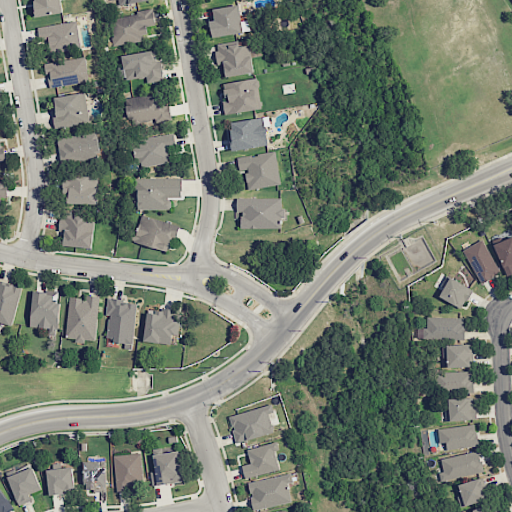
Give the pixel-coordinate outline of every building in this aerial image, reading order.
[(33,0),(35,16),(61,14),(60,0),(33,0)] [(213,8),(214,20),(210,21),(211,37),(243,33),(239,5),(213,8)] [(113,46),(141,41),(140,35),(147,34),(146,27),(155,25),(152,10),(108,17),(113,46)] [(48,37),(50,53),(80,48),(76,21),(37,27),(39,39),(48,37)] [(254,72),(249,45),(239,47),(238,40),(214,45),(217,64),(223,63),(225,77),(254,72)] [(121,55),(125,80),(146,77),(147,82),(164,80),(161,60),(156,61),(155,50),(121,55)] [(44,62),(48,87),(88,82),(85,57),(44,62)] [(261,109),(256,78),(223,83),(226,101),(222,101),(224,115),(261,109)] [(50,98),(56,129),(90,122),(84,92),(50,98)] [(161,97),(125,97),(126,122),(156,121),(162,121),(161,97)] [(267,146),(263,117),(228,122),(232,151),(267,146)] [(61,162),(100,158),(97,134),(58,138),(61,162)] [(132,139),(134,157),(140,156),(141,167),(171,163),(169,148),(175,147),(174,135),(132,139)] [(280,185),(275,152),(236,157),(238,170),(245,169),(248,189),(280,185)] [(69,204),(97,204),(98,177),(62,176),(62,188),(69,188),(69,204)] [(135,210),(171,209),(170,197),(181,197),(180,178),(134,179),(135,210)] [(0,210),(1,211),(0,198),(8,197),(7,182),(0,181),(0,210)] [(241,229),(283,228),(282,198),(236,198),(236,212),(241,212),(241,229)] [(92,248),(94,221),(84,220),(84,215),(60,213),(59,230),(64,230),(63,247),(92,248)] [(133,241),(170,252),(178,226),(141,215),(133,241)] [(511,236),(493,244),(505,275),(511,272),(511,236)] [(479,283),(498,275),(484,240),(464,248),(479,283)] [(439,297),(462,309),(472,289),(449,277),(439,297)] [(0,321),(13,324),(21,286),(0,281),(0,321)] [(59,292),(32,291),(30,327),(48,328),(48,334),(57,334),(59,292)] [(95,341),(99,296),(85,295),(84,299),(69,297),(65,338),(95,341)] [(107,299),(106,314),(109,314),(106,340),(133,343),(136,302),(107,299)] [(178,335),(180,311),(146,309),(144,342),(171,344),(171,334),(178,335)] [(464,339),(464,318),(426,317),(426,328),(417,328),(416,338),(464,339)] [(446,345),(447,367),(471,367),(470,344),(446,345)] [(432,394),(473,392),(472,371),(445,372),(445,368),(431,368),(432,394)] [(474,420),(474,398),(446,399),(446,421),(474,420)] [(273,412),(271,404),(228,416),(235,443),(274,433),(269,414),(273,412)] [(477,446),(475,424),(437,429),(439,443),(446,442),(446,450),(477,446)] [(279,470),(274,450),(279,449),(276,441),(246,449),(250,463),(241,466),(245,478),(279,470)] [(182,481),(178,451),(153,455),(155,471),(150,472),(152,486),(182,481)] [(482,474),(479,452),(439,457),(442,478),(482,474)] [(116,492),(130,492),(129,486),(142,486),(141,454),(114,455),(116,492)] [(100,461),(83,461),(84,491),(106,490),(106,468),(100,468),(100,461)] [(49,494),(75,492),(72,467),(46,469),(49,494)] [(17,505),(31,501),(29,493),(40,490),(34,468),(8,475),(17,505)] [(253,510),(292,502),(288,483),(292,482),(291,474),(247,482),(253,510)] [(488,499),(481,478),(458,485),(461,496),(456,497),(459,508),(488,499)] [(0,511),(6,511),(13,508),(0,488),(0,511)]
